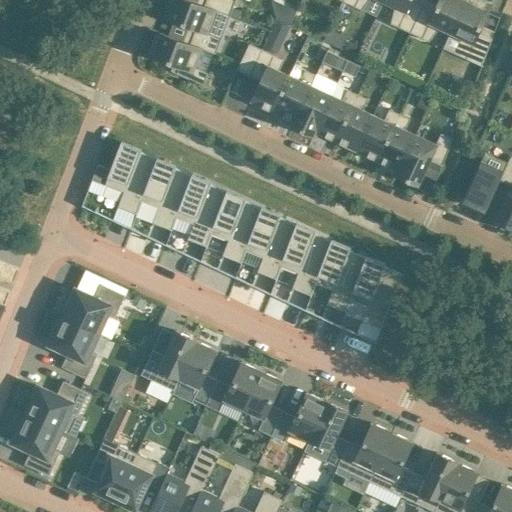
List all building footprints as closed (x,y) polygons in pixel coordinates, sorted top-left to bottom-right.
[(205,5),(197,2),(192,0),(168,0),(164,13),(167,14),(166,17),(195,28),(190,43),(202,47),(215,53),(230,14),(204,5),(205,5)] [(206,0),(205,5),(204,5),(230,14),(233,7),(235,0),(206,0)] [(382,0),(383,1),(383,0),(342,0),(343,0),(362,9),(368,0),(382,0)] [(411,0),(410,0),(383,0),(383,1),(395,6),(391,23),(410,32),(422,6),(411,0)] [(451,32),(465,0),(438,0),(434,11),(422,6),(410,32),(429,40),(439,27),(451,32)] [(478,32),(492,3),(485,0),(465,0),(451,32),(462,37),(458,54),(482,65),(492,38),(478,32)] [(233,7),(230,14),(240,18),(242,10),(233,7)] [(271,31),(284,38),(290,26),(276,19),(271,31)] [(190,43),(183,40),(161,32),(159,36),(156,35),(150,51),(153,52),(152,55),(179,66),(177,71),(204,84),(208,72),(195,66),(202,47),(190,43)] [(249,43),(237,68),(250,74),(262,48),(249,43)] [(323,60),(327,50),(328,49),(320,46),(315,57),(322,60),(323,60)] [(251,101),(273,111),(290,74),(279,69),(284,59),(262,48),(250,74),(261,80),(251,101)] [(343,70),(348,59),(347,59),(332,52),(328,49),(327,50),(323,60),(322,60),(343,70)] [(360,65),(348,59),(343,70),(355,76),(360,65)] [(273,111),(293,120),(294,121),(311,84),(312,85),(316,74),(305,69),(300,79),(290,74),(273,111)] [(376,87),(382,75),(370,69),(364,81),(376,87)] [(313,135),(315,131),(315,130),(332,94),(312,85),(311,84),(294,121),(293,120),(291,125),(313,135)] [(342,99),(332,94),(315,130),(315,131),(336,140),(358,93),(347,88),(342,99)] [(336,140),(357,150),(374,114),(363,109),(368,98),(358,93),(336,140)] [(431,98),(422,94),(417,105),(426,109),(431,98)] [(374,114),(357,150),(378,160),(400,113),(389,108),(384,119),(374,114)] [(399,170),(416,133),(405,128),(410,118),(400,113),(378,160),(398,169),(399,170)] [(436,143),(416,133),(399,170),(398,169),(396,174),(418,184),(423,174),(437,180),(443,164),(453,138),(441,132),(436,143)] [(108,176),(105,184),(107,185),(107,184),(124,190),(118,206),(135,212),(135,213),(137,213),(142,200),(157,158),(141,151),(142,148),(122,140),(108,176)] [(511,178),(511,155),(510,155),(507,161),(485,151),(465,194),(463,199),(485,210),(487,205),(499,179),(510,184),(511,178)] [(157,158),(142,200),(159,207),(153,222),(170,229),(172,230),(177,217),(191,175),(175,167),(177,164),(157,157),(157,158)] [(97,165),(91,181),(101,185),(107,169),(97,165)] [(191,175),(177,217),(193,223),(188,238),(205,245),(207,246),(212,233),(226,191),(210,184),(211,180),(192,173),(191,175)] [(226,191),(212,233),(228,239),(222,255),(240,261),(240,262),(241,262),(246,249),(261,207),(245,200),(246,197),(227,189),(226,191)] [(261,207),(246,249),(263,256),(257,271),(275,278),(276,278),(281,265),(296,224),(280,216),(281,213),(262,206),(261,207)] [(296,224),(281,265),(298,272),(292,287),(310,294),(311,295),(316,282),(331,240),(315,232),(316,229),(297,222),(296,224)] [(331,240),(316,282),(333,288),(327,303),(345,310),(345,311),(346,311),(351,298),(366,256),(350,249),(351,246),(332,238),(331,240)] [(366,256),(351,298),(368,305),(362,320),(380,327),(381,327),(402,273),(385,265),(386,262),(367,255),(366,256)] [(76,287),(62,315),(99,332),(107,314),(114,318),(125,294),(101,283),(94,296),(76,287)] [(99,332),(62,315),(61,319),(58,318),(50,334),(53,335),(49,344),(68,353),(62,366),(86,377),(97,354),(90,350),(99,332)] [(152,349),(141,374),(174,389),(180,378),(197,340),(177,330),(165,355),(152,349)] [(197,340),(180,378),(199,386),(193,398),(206,404),(218,379),(205,373),(217,349),(197,340),(198,340),(197,340)] [(218,379),(206,404),(219,410),(225,398),(245,407),(262,370),(242,361),(231,385),(218,379)] [(262,370),(245,407),(265,417),(259,429),(264,431),(272,435),(283,410),(271,404),(282,380),(262,370)] [(25,413),(61,430),(70,412),(77,415),(88,391),(56,377),(50,390),(38,385),(25,413)] [(127,389),(115,384),(110,395),(122,400),(127,389)] [(283,410),(272,435),(285,441),(290,429),(310,438),(328,401),(327,400),(326,401),(307,392),(296,416),(283,410)] [(113,397),(108,408),(116,411),(121,400),(113,397)] [(310,438),(304,450),(324,459),(337,465),(349,440),(336,434),(347,410),(328,401),(310,438)] [(61,430),(25,413),(12,441),(31,450),(25,463),(49,475),(60,451),(53,448),(61,430)] [(107,434),(114,437),(120,425),(112,421),(107,434)] [(349,440),(337,465),(349,471),(370,480),(375,469),(392,431),(372,422),(361,446),(349,440)] [(272,435),(263,431),(261,437),(269,441),(272,435)] [(375,469),(370,480),(390,490),(402,496),(414,471),(401,465),(412,441),(392,431),(375,469)] [(107,463),(95,489),(115,499),(137,453),(105,437),(95,458),(107,463)] [(160,488),(150,511),(152,511),(169,511),(172,508),(180,511),(190,511),(201,489),(203,489),(220,453),(201,445),(185,481),(167,473),(160,488)] [(235,462),(254,471),(257,464),(223,448),(219,457),(234,464),(235,462)] [(414,471),(402,496),(415,502),(435,511),(440,499),(458,461),(438,452),(426,477),(414,471)] [(137,453),(115,499),(136,509),(148,483),(160,488),(167,473),(170,467),(158,461),(157,462),(137,453)] [(440,499),(435,511),(437,511),(473,511),(479,501),(466,495),(476,474),(478,471),(458,462),(459,462),(458,461),(440,499)] [(190,511),(232,511),(236,505),(238,506),(254,471),(235,462),(234,464),(219,497),(203,489),(201,489),(190,511)] [(299,495),(302,487),(292,482),(288,490),(299,495)] [(479,501),(473,511),(511,511),(511,487),(503,483),(492,507),(479,501)] [(232,511),(276,511),(279,506),(283,499),(264,490),(254,511),(251,511),(238,506),(236,505),(232,511)] [(328,510),(333,511),(350,511),(352,508),(331,501),(328,510)]
